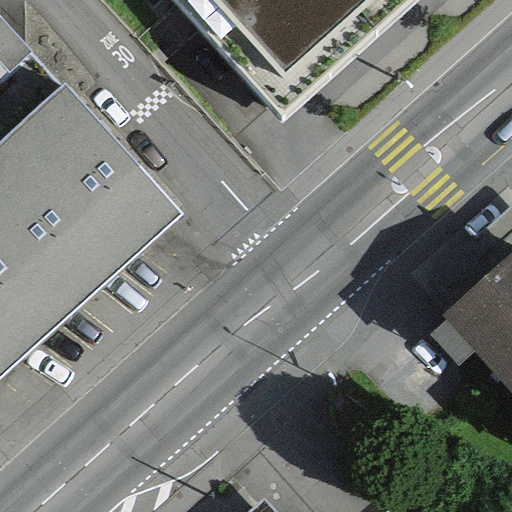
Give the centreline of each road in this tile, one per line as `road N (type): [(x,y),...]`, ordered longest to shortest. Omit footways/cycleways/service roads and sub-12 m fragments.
road 1 (residential): [(63,0),(304,274)]
road 2 (primary): [(36,511),(304,274)]
road 3 (primary): [(304,274),(511,86)]
